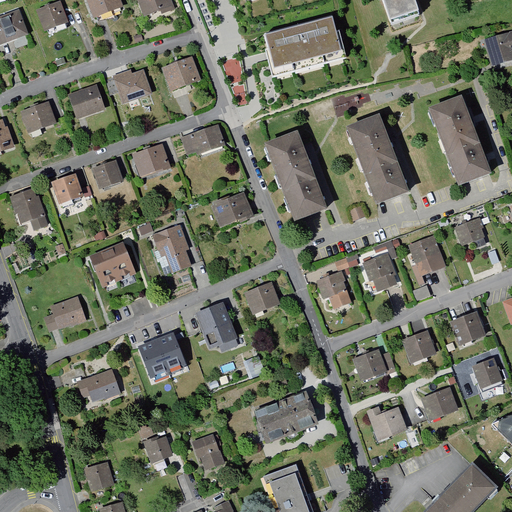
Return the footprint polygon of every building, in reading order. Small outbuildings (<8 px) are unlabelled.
[(116,0),(80,0),(88,21),(120,9),(116,0)] [(135,0),(142,18),(159,12),(160,16),(173,12),(169,0),(135,0)] [(380,0),(388,23),(418,13),(413,0),(380,0)] [(55,5),(31,13),(38,34),(62,26),(55,5)] [(13,14),(0,18),(0,45),(22,38),(13,14)] [(333,15),(265,36),(274,76),(347,59),(333,15)] [(511,32),(478,42),(487,72),(511,64),(511,54),(511,53),(511,52),(511,32)] [(189,60),(157,71),(165,95),(197,84),(189,60)] [(229,82),(241,81),(238,60),(226,62),(229,82)] [(139,73),(111,82),(120,108),(148,98),(139,73)] [(94,88),(63,98),(72,122),(102,112),(94,88)] [(461,97),(431,108),(458,182),(489,171),(461,97)] [(45,106),(15,115),(22,137),(52,128),(45,106)] [(380,115),(349,126),(377,200),(407,189),(380,115)] [(1,122),(0,122),(0,154),(11,151),(1,122)] [(213,127),(174,141),(182,161),(220,148),(213,127)] [(297,133),(267,144),(295,219),(325,208),(297,133)] [(159,149),(128,159),(135,181),(166,170),(159,149)] [(113,163),(88,171),(96,193),(120,185),(113,163)] [(71,179),(47,187),(54,208),(78,200),(71,179)] [(31,190),(4,200),(14,228),(25,224),(29,234),(45,229),(31,190)] [(240,193),(206,207),(216,233),(251,218),(240,193)] [(361,207),(345,214),(350,224),(366,218),(361,207)] [(478,220),(452,230),(462,254),(488,244),(478,220)] [(179,226),(148,237),(154,254),(162,251),(170,274),(186,269),(181,254),(188,252),(179,226)] [(433,235),(406,246),(413,265),(420,263),(425,276),(445,268),(433,235)] [(119,247),(102,254),(115,286),(131,279),(119,247)] [(102,254),(86,260),(99,292),(115,286),(102,254)] [(338,272),(359,264),(356,254),(334,262),(338,272)] [(388,255),(360,265),(371,295),(398,285),(388,255)] [(340,275),(316,284),(323,302),(328,300),(333,313),(352,306),(340,275)] [(268,285),(242,296),(250,318),(277,307),(268,285)] [(426,288),(410,293),(414,305),(430,299),(426,288)] [(74,301),(47,309),(49,316),(42,318),(47,334),(81,325),(74,301)] [(511,301),(495,307),(504,331),(511,328),(511,301)] [(220,306),(191,317),(205,353),(215,350),(217,354),(236,347),(220,306)] [(475,315),(445,326),(454,350),(483,339),(475,315)] [(181,324),(173,328),(179,343),(188,340),(181,324)] [(171,326),(141,336),(149,362),(179,351),(171,326)] [(428,334),(401,343),(409,365),(436,356),(428,334)] [(379,353),(352,362),(360,385),(387,376),(379,353)] [(491,358),(468,367),(478,392),(501,383),(491,358)] [(75,383),(81,405),(118,394),(112,373),(75,383)] [(449,388),(418,399),(427,424),(458,412),(449,388)] [(263,445),(316,425),(304,393),(251,413),(263,445)] [(394,400),(364,412),(374,440),(405,428),(394,400)] [(511,415),(491,427),(493,429),(511,447),(511,415)] [(139,428),(142,441),(149,439),(148,435),(152,434),(150,426),(139,428)] [(139,444),(147,466),(170,458),(163,436),(139,444)] [(212,437),(190,445),(201,475),(222,468),(212,437)] [(311,511),(295,465),(259,480),(271,511),(311,511)] [(106,466),(82,472),(88,493),(111,487),(106,466)] [(468,467),(426,511),(476,511),(495,492),(468,467)] [(229,511),(225,501),(210,507),(211,511),(229,511)]
